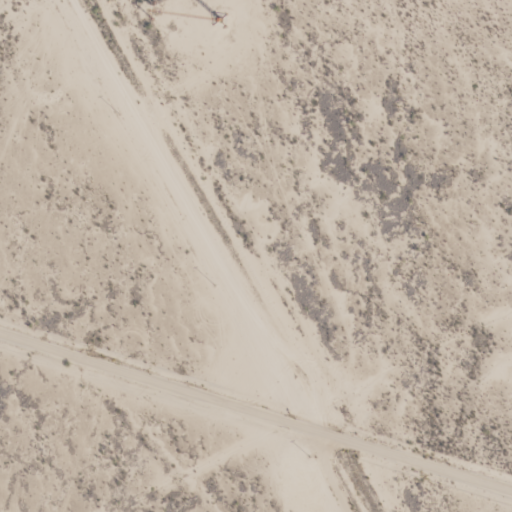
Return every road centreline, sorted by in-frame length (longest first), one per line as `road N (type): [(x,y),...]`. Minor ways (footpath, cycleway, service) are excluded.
road 1 (track): [(388,511),(82,0)]
road 2 (track): [(0,337),(511,494)]
